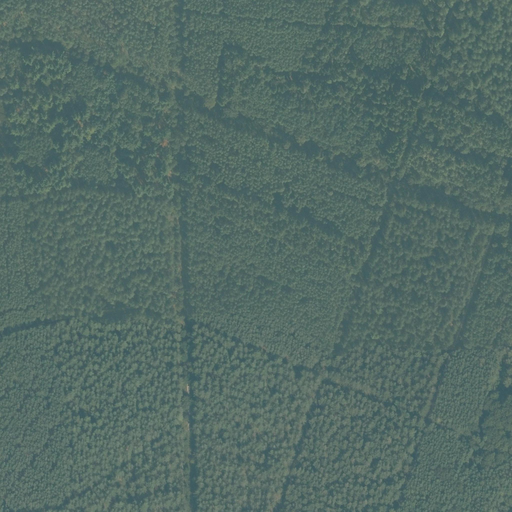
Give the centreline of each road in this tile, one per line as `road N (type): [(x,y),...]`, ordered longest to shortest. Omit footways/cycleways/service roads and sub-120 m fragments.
road 1 (track): [(425,427),(133,306),(0,338)]
road 2 (track): [(0,196),(89,182),(179,191),(182,323)]
road 3 (track): [(455,0),(445,28),(172,14)]
road 4 (track): [(191,511),(187,422),(46,511)]
road 5 (track): [(495,217),(425,427)]
road 6 (track): [(0,37),(27,34),(176,89)]
road 7 (track): [(273,511),(323,381)]
